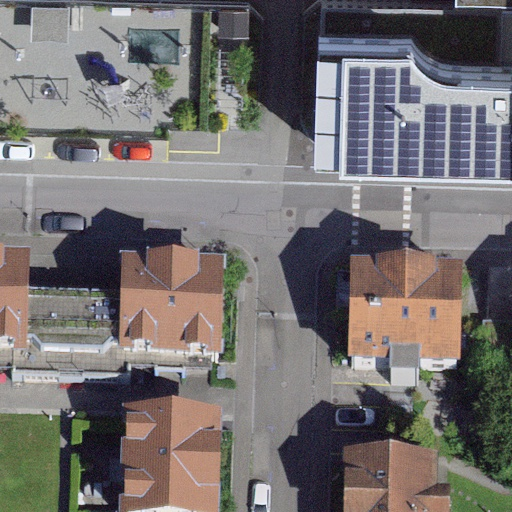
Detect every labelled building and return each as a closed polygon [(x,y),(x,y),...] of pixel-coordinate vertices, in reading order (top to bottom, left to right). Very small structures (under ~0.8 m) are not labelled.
[(75,37),(82,5),(58,0),(44,0),(38,30),(75,37)] [(511,4),(321,1),(317,154),(511,157),(511,4)] [(65,259),(0,257),(0,351),(63,352),(65,259)] [(226,264),(124,259),(120,354),(222,362),(226,264)] [(494,274),(356,271),(353,371),(491,374),(494,274)] [(215,511),(219,423),(131,420),(127,511),(215,511)] [(467,511),(467,456),(353,457),(352,511),(467,511)]
